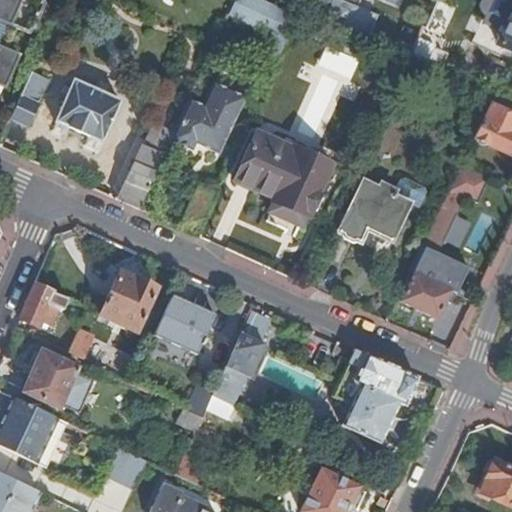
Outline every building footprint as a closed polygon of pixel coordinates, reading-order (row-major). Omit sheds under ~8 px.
[(10,24),(17,27),(27,32),(30,26),(33,27),(42,4),(40,3),(40,0),(0,0),(0,85),(3,87),(17,55),(7,50),(0,47),(10,24)] [(295,18),(253,0),(242,0),(235,18),(267,32),(258,53),(275,61),(295,18)] [(335,0),(326,21),(344,29),(353,7),(356,8),(359,0),(335,0)] [(484,13),(485,14),(487,16),(503,23),(497,37),(500,39),(498,44),(498,45),(511,51),(511,0),(484,0),(481,7),(484,13)] [(423,27),(409,59),(421,64),(447,4),(438,1),(427,28),(423,27)] [(358,36),(407,58),(409,59),(423,27),(393,14),(386,28),(365,19),(358,36)] [(487,16),(485,14),(476,35),(498,44),(500,39),(497,37),(503,23),(487,16)] [(7,50),(17,27),(10,24),(0,47),(7,50)] [(365,46),(329,30),(324,43),(360,58),(365,46)] [(322,49),(317,70),(349,78),(354,58),(322,49)] [(49,80),(31,72),(10,118),(28,125),(49,80)] [(119,102),(74,81),(55,122),(101,142),(119,102)] [(174,133),(170,140),(192,150),(195,143),(204,147),(209,137),(222,143),(242,98),(213,85),(203,108),(188,101),(177,127),(174,133)] [(511,117),(502,114),(508,103),(495,98),(476,138),(509,154),(511,148),(511,117)] [(171,124),(168,131),(174,133),(177,127),(171,124)] [(155,125),(145,148),(163,156),(170,140),(174,133),(168,131),(155,125)] [(295,152),(256,133),(233,181),(271,199),(271,202),(274,203),(269,213),(301,227),(305,218),(307,219),(310,212),(314,213),(320,200),(317,198),(332,165),(295,149),(295,152)] [(209,137),(204,147),(217,153),(222,143),(209,137)] [(142,147),(118,199),(139,209),(163,156),(145,148),(142,147)] [(427,249),(402,301),(438,318),(446,301),(452,304),(469,268),(439,254),(465,198),(479,204),(491,179),(462,166),(450,190),(459,194),(451,211),(442,207),(423,246),(427,249)] [(380,188),(364,181),(340,233),(361,242),(364,236),(388,247),(391,242),(392,242),(410,203),(395,195),(397,191),(382,184),(380,188)] [(197,186),(178,227),(197,235),(215,194),(197,186)] [(156,288),(120,272),(100,316),(136,332),(156,288)] [(67,300),(34,286),(20,319),(38,327),(41,321),(51,325),(58,308),(63,310),(67,300)] [(214,315),(171,296),(153,336),(196,356),(214,315)] [(261,333),(244,325),(221,378),(227,381),(229,375),(244,382),(246,377),(249,378),(264,345),(257,342),(261,333)] [(67,353),(82,360),(92,338),(77,331),(67,353)] [(351,408),(343,427),(380,444),(398,404),(404,406),(417,378),(380,362),(355,351),(332,400),(351,408)] [(77,368),(41,352),(23,393),(59,409),(61,405),(80,413),(94,381),(78,373),(77,368)] [(218,384),(214,393),(212,398),(233,406),(238,393),(218,384)] [(197,385),(186,410),(203,419),(207,409),(212,398),(214,393),(197,385)] [(57,419),(13,397),(0,424),(0,446),(36,464),(57,419)] [(212,398),(207,409),(227,419),(233,406),(212,398)] [(116,447),(103,474),(131,488),(145,460),(116,447)] [(176,476),(183,462),(162,452),(156,466),(176,476)] [(511,468),(495,461),(494,463),(489,463),(485,473),(488,478),(481,493),(511,506),(511,468)] [(204,472),(183,462),(176,476),(198,486),(204,472)] [(218,511),(206,506),(208,501),(183,490),(184,487),(143,468),(127,499),(152,511),(154,506),(167,511),(218,511)] [(346,511),(357,488),(320,471),(301,511),(346,511)] [(28,511),(38,492),(0,473),(0,511),(28,511)]
